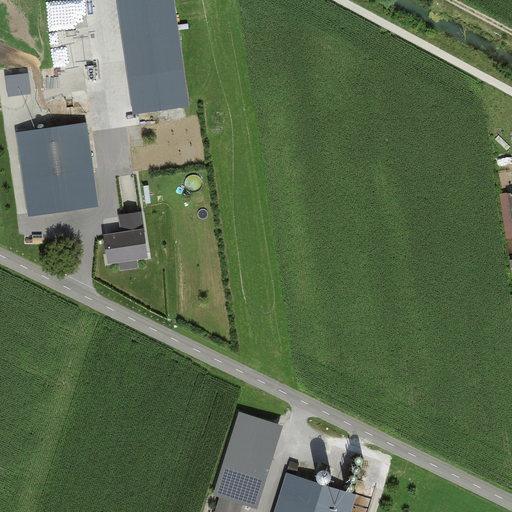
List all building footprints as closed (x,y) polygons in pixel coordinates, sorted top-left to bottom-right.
[(173,0),(115,0),(132,114),(189,106),(173,0)] [(25,74),(9,75),(11,96),(27,95),(25,74)] [(46,123),(47,122),(47,120),(47,119),(47,117),(46,116),(45,115),(44,115),(42,115),(41,115),(40,116),(39,117),(38,119),(38,120),(39,122),(40,123),(41,124),(43,124),(44,123),(46,123)] [(51,130),(52,129),(53,127),(53,126),(52,124),(52,123),(51,122),(49,122),(48,122),(46,122),(45,123),(44,124),(44,126),(44,127),(45,129),(46,130),(47,131),(49,131),(50,130),(51,130)] [(42,131),(43,130),(44,129),(44,127),(43,126),(43,125),(41,124),(40,123),(39,123),(37,124),(36,125),(35,126),(35,127),(35,129),(36,130),(37,131),(38,132),(39,132),(41,132),(42,131)] [(88,126),(17,136),(28,212),(99,202),(88,126)] [(117,234),(103,236),(108,267),(119,265),(120,271),(139,269),(138,261),(150,260),(143,212),(118,216),(121,233),(117,234)] [(240,413),(213,496),(220,498),(243,505),(257,510),(284,427),(240,413)] [(361,464),(362,463),(362,461),(362,460),(362,459),(361,457),(360,456),(359,456),(357,456),(356,456),(355,457),(354,459),(353,460),(354,462),(354,463),(355,464),(357,465),(358,465),(360,465),(361,464)] [(358,473),(359,472),(359,470),(359,469),(359,468),(358,466),(357,466),(356,465),(354,465),(353,465),(352,466),(351,468),(350,469),(350,471),(351,472),(352,473),(353,474),(355,474),(356,474),(358,473)] [(275,511),(351,511),(357,495),(287,474),(275,511)] [(355,482),(355,480),(356,479),(356,478),(356,476),(355,475),(354,474),(352,474),(351,474),(350,474),(348,475),(348,476),(347,478),(347,479),(348,481),(349,482),(350,482),(352,483),(353,482),(355,482)] [(352,490),(353,489),(353,488),(353,486),(353,485),(352,484),(351,483),(350,482),(348,482),(347,483),(346,484),(345,485),(344,486),(345,488),(345,489),(346,490),(348,491),(349,491),(351,491),(352,490)] [(215,511),(241,511),(243,505),(220,498),(215,511)]
